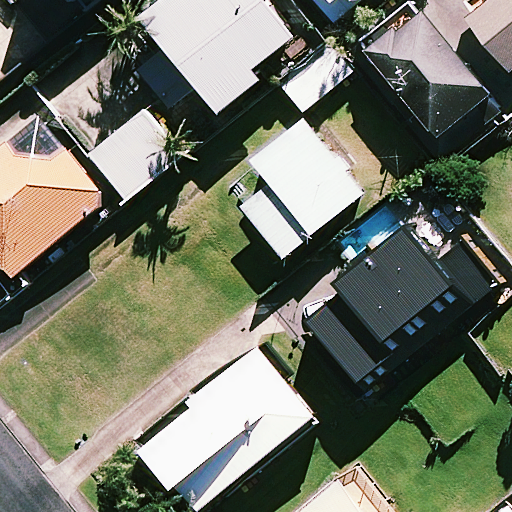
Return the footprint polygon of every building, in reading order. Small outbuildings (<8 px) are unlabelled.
[(166,33),(134,60),(174,108),(207,82),(230,110),(274,73),(266,63),(303,33),(275,0),(165,0),(150,13),(166,33)] [(323,0),(339,19),(363,0),(323,0)] [(511,0),(485,0),(474,9),(511,58),(511,0)] [(498,89),(427,6),(375,51),(446,134),(498,89)] [(352,73),(331,45),(285,81),(306,109),(352,73)] [(185,156),(148,110),(95,152),(131,198),(185,156)] [(115,194),(47,111),(0,150),(0,252),(18,274),(115,194)] [(368,190),(309,118),(260,158),(278,180),(248,204),(289,254),(368,190)] [(400,263),(384,237),(324,276),(342,304),(323,316),(352,359),(428,309),(421,296),(465,265),(444,234),(400,263)] [(511,268),(497,252),(460,277),(429,300),(447,324),(511,269),(511,268)] [(323,416),(270,345),(151,433),(204,505),(323,416)] [(378,511),(349,475),(302,511),(378,511)] [(511,511),(511,501),(498,511),(511,511)]
